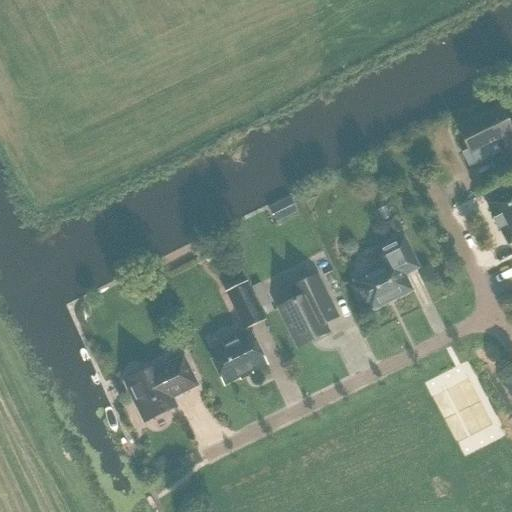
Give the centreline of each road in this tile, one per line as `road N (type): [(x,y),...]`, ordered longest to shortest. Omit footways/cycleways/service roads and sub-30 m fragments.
road 1 (residential): [(213,456),(497,322)]
road 2 (residential): [(497,322),(437,195)]
